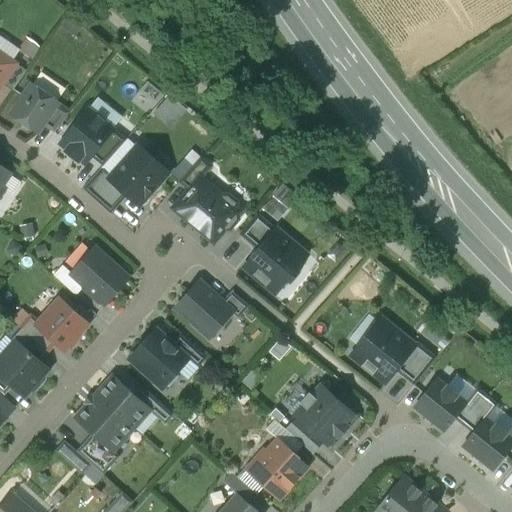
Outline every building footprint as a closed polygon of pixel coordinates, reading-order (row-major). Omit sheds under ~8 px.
[(68,16),(61,25),(75,36),(82,27),(68,16)] [(30,42),(22,53),(32,60),(40,49),(30,42)] [(0,89),(3,85),(17,65),(0,54),(0,89)] [(26,72),(17,65),(3,85),(13,92),(26,72)] [(11,115),(38,133),(43,126),(57,105),(58,104),(31,86),(11,115)] [(57,105),(43,126),(54,134),(70,114),(57,105)] [(114,129),(89,109),(61,144),(69,150),(67,152),(78,161),(80,159),(86,164),(91,158),(114,129)] [(114,129),(91,158),(103,167),(127,140),(114,129)] [(111,178),(111,180),(128,196),(139,205),(167,174),(138,148),(111,178)] [(201,159),(180,183),(190,191),(200,179),(201,179),(211,167),(201,159)] [(0,167),(0,198),(5,191),(1,189),(10,175),(0,167)] [(111,178),(101,169),(83,190),(111,215),(128,196),(111,180),(111,178)] [(201,179),(200,179),(190,191),(174,209),(214,243),(225,229),(229,229),(237,220),(237,216),(240,212),(236,209),(236,203),(228,197),(222,198),(201,179)] [(281,218),(297,194),(276,180),(260,204),(281,218)] [(258,214),(240,235),(258,251),(276,229),(258,214)] [(258,251),(244,268),(276,295),(287,281),(291,284),(300,273),(296,270),(308,256),(276,229),(258,251)] [(129,280),(94,249),(72,274),(106,305),(129,280)] [(222,303),(199,282),(176,308),(211,339),(233,314),(233,313),(222,303)] [(232,292),(222,303),(233,313),(233,314),(239,319),(250,307),(232,292)] [(88,325),(60,300),(39,323),(36,326),(55,344),(64,352),(88,325)] [(55,344),(36,326),(39,323),(31,317),(20,329),(48,353),(55,344)] [(442,350),(450,339),(422,318),(414,329),(442,350)] [(415,346),(381,319),(351,356),(385,384),(396,371),(415,346)] [(48,353),(20,329),(11,339),(16,343),(17,342),(39,362),(48,353)] [(156,330),(130,360),(162,389),(166,386),(169,387),(177,378),(176,374),(189,360),(189,359),(172,344),(156,330)] [(207,359),(180,335),(172,344),(189,359),(189,360),(198,368),(207,359)] [(39,362),(17,342),(16,343),(1,360),(4,363),(0,366),(0,375),(13,387),(24,397),(32,388),(34,389),(42,379),(41,378),(48,370),(39,362)] [(415,346),(396,371),(414,386),(437,358),(417,343),(415,346)] [(13,387),(0,375),(0,391),(5,396),(13,387)] [(139,401),(114,378),(98,396),(133,428),(149,411),(149,410),(139,401)] [(436,380),(415,407),(445,431),(455,418),(466,404),(456,396),(458,394),(448,387),(446,388),(436,380)] [(321,386),(312,396),(309,394),(301,404),(304,406),(295,416),(297,418),(324,442),(327,445),(336,436),(339,438),(347,428),(345,426),(354,416),(321,386)] [(477,390),(466,404),(455,418),(464,426),(487,398),(477,390)] [(174,416),(147,392),(139,401),(149,410),(149,411),(165,426),(174,416)] [(133,428),(98,396),(76,420),(93,434),(112,452),(113,451),(133,428)] [(0,397),(0,412),(5,417),(13,408),(0,397)] [(487,398),(464,426),(474,433),(485,419),(485,420),(497,405),(487,398)] [(324,442),(297,418),(286,430),(303,446),(313,454),(324,442)] [(474,433),(463,446),(493,470),(511,446),(511,441),(505,435),(506,433),(497,426),(495,428),(485,420),(485,419),(474,433)] [(276,421),(268,431),(273,435),(273,436),(282,435),(286,430),(276,421)] [(303,446),(286,430),(282,435),(273,436),(278,440),(295,455),(303,446)] [(112,452),(93,434),(77,452),(103,476),(120,457),(113,451),(112,452)] [(295,455),(278,440),(267,452),(265,450),(255,461),(261,466),(252,475),(264,486),(279,500),(307,468),(296,458),(297,457),(295,455)] [(252,475),(247,471),(239,480),(256,495),(264,486),(252,475)] [(239,480),(231,473),(223,482),(236,494),(237,494),(250,505),(258,497),(256,495),(239,480)] [(403,477),(374,511),(412,511),(426,495),(403,477)] [(121,511),(129,501),(119,494),(106,511),(121,511)] [(236,494),(220,511),(257,511),(250,505),(237,494),(236,494)] [(446,511),(426,495),(412,511),(446,511)] [(28,511),(12,497),(0,509),(0,511),(28,511)]
